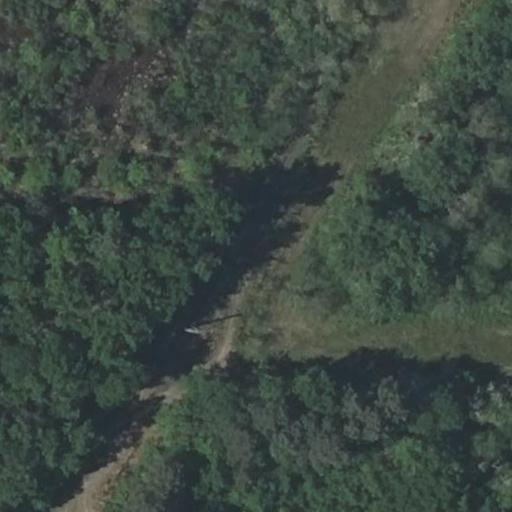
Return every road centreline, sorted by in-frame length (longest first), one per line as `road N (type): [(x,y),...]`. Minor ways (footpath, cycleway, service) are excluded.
road 1 (track): [(331,0),(310,155),(57,511)]
road 2 (track): [(172,355),(511,370)]
